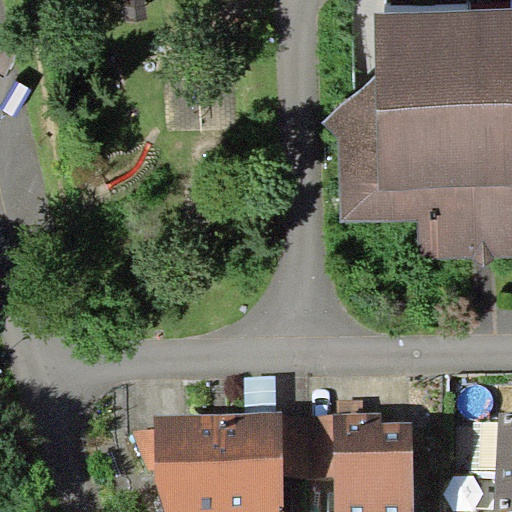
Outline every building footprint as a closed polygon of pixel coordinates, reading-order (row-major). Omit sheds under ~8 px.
[(342,219),(418,220),(419,258),(511,255),(511,6),(374,10),(374,74),(325,123),(338,132),(342,219)] [(245,375),(245,412),(276,411),(276,374),(245,375)] [(245,412),(218,413),(221,511),(284,511),(284,478),(281,417),(281,411),(276,411),(245,412)] [(511,412),(499,412),(496,463),(511,463),(511,412)] [(221,511),(218,413),(154,414),(154,431),(154,469),(154,479),(165,511),(221,511)] [(380,413),(333,415),(335,476),(335,511),(413,511),(410,421),(381,422),(380,413)] [(333,415),(281,417),(284,478),(335,476),(333,415)] [(154,469),(154,431),(132,430),(149,469),(154,469)] [(511,511),(511,463),(496,463),(494,511),(511,511)]
